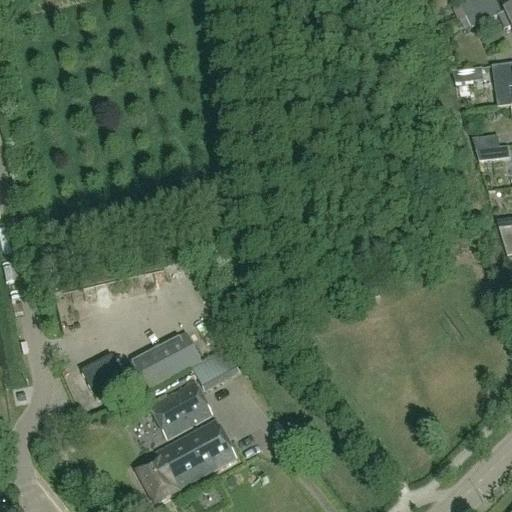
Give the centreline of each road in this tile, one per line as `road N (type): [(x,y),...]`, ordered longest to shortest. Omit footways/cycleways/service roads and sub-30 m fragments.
road 1 (residential): [(38,511),(21,441),(42,379),(0,186)]
road 2 (unknown): [(37,359),(168,310)]
